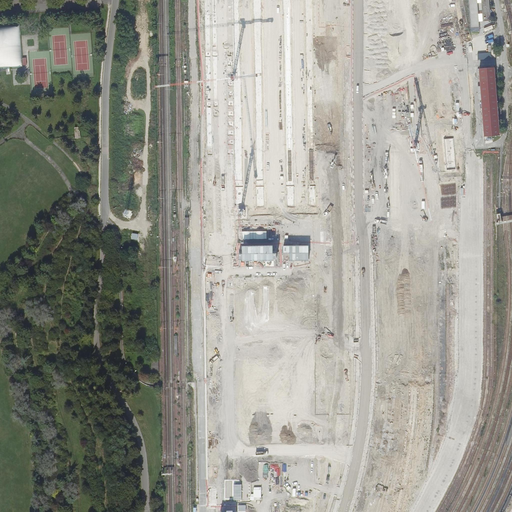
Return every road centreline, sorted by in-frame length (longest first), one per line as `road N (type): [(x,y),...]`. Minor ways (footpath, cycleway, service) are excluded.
road 1 (unknown): [(196,222),(226,220),(228,258),(240,269),(327,265),(336,231),(414,226),(414,70),(437,56),(501,61)]
road 2 (residential): [(114,0),(96,349),(136,427),(146,511)]
